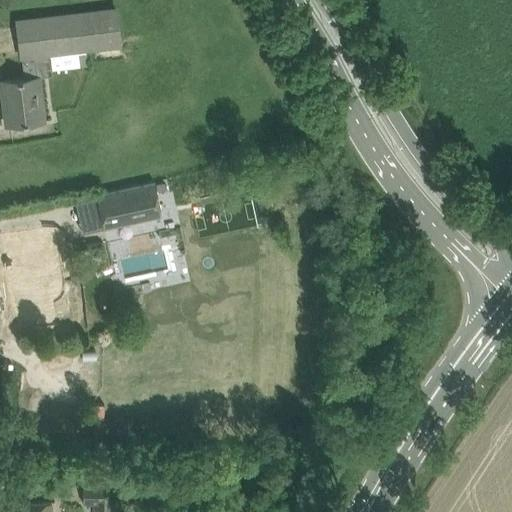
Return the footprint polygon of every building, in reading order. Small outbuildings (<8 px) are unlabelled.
[(6,125),(26,123),(42,121),(36,77),(52,75),(50,53),(120,45),(116,9),(16,21),(23,78),(1,81),(6,125)] [(104,227),(161,214),(154,182),(97,195),(104,227)] [(54,318),(49,285),(52,281),(51,271),(47,269),(42,232),(1,239),(13,318),(31,316),(32,321),(37,324),(49,322),(54,318)] [(113,511),(114,484),(83,484),(83,503),(94,503),(93,511),(113,511)] [(50,511),(51,502),(17,501),(16,511),(50,511)]
